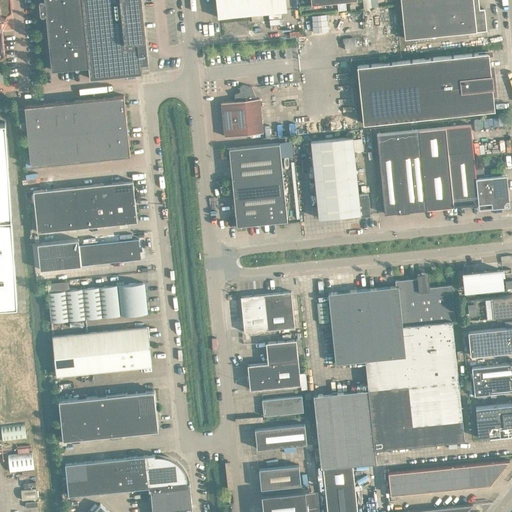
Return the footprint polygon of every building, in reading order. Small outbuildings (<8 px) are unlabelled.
[(0,0),(0,55),(4,53),(1,19),(12,12),(10,0),(0,0)] [(43,0),(44,2),(45,12),(51,70),(88,66),(81,0),(43,0)] [(81,0),(88,66),(89,78),(141,73),(140,64),(148,64),(141,0),(81,0)] [(215,0),(218,17),(252,13),(259,13),(257,0),(215,0)] [(257,0),(259,13),(287,10),(285,0),(257,0)] [(400,0),(405,38),(486,30),(484,9),(477,9),(476,0),(400,0)] [(328,30),(326,13),(311,15),(312,32),(328,30)] [(342,39),(343,49),(356,48),(355,37),(342,39)] [(363,123),(467,112),(495,109),(491,81),(488,51),(357,65),(363,123)] [(221,102),(224,136),(262,132),(259,98),(256,98),(251,86),(242,84),(239,86),(239,91),(234,93),(235,100),(221,102)] [(24,105),(27,135),(30,165),(130,154),(124,95),(24,105)] [(0,306),(17,305),(5,122),(0,122),(0,306)] [(384,213),(426,209),(452,206),(452,207),(453,206),(448,152),(473,150),(470,124),(419,129),(376,133),(384,213)] [(311,140),(318,218),(360,214),(360,215),(370,214),(368,193),(358,194),(353,136),(311,140)] [(230,159),(231,175),(228,176),(231,198),(233,197),(235,213),(233,214),(234,226),(235,227),(236,228),(245,227),(245,224),(279,221),(279,224),(287,223),(279,143),(226,148),(227,160),(230,159)] [(491,202),(491,207),(504,206),(504,203),(506,201),(509,200),(508,188),(506,174),(476,177),(473,150),(448,152),(453,206),(478,203),(491,202)] [(33,190),(37,231),(137,221),(132,180),(33,190)] [(78,238),(37,243),(40,269),(81,264),(141,258),(139,238),(78,244),(78,238)] [(502,269),(488,271),(490,289),(503,287),(502,269)] [(488,271),(475,272),(477,290),(490,289),(488,271)] [(475,272),(462,273),(464,291),(477,290),(475,272)] [(376,462),(374,449),(464,440),(452,320),(455,320),(451,285),(427,287),(427,290),(421,290),(420,277),(395,280),(396,285),(328,293),(335,362),(365,359),(368,389),(313,394),(320,467),(322,467),(352,464),(376,462)] [(143,282),(48,291),(51,321),(146,312),(143,282)] [(266,293),(269,329),(294,326),(291,291),(266,293)] [(269,329),(266,293),(240,296),(244,332),(269,329)] [(466,299),(464,299),(467,320),(511,314),(511,294),(475,298),(466,299)] [(319,322),(329,321),(326,301),(316,302),(319,322)] [(56,375),(151,366),(147,326),(52,336),(56,375)] [(511,326),(468,331),(470,355),(511,350),(511,326)] [(267,362),(247,364),(250,389),(301,384),(296,339),(265,342),(267,362)] [(511,362),(471,367),(474,395),(511,390),(511,362)] [(154,390),(116,393),(58,399),(62,439),(158,429),(154,390)] [(263,415),(303,411),(301,395),(262,399),(263,415)] [(478,437),(511,433),(511,402),(475,407),(478,437)] [(297,418),(254,423),(261,493),(304,488),(297,418)] [(25,424),(1,427),(2,441),(26,439),(25,424)] [(10,471),(34,469),(32,452),(8,455),(10,471)] [(158,456),(155,456),(155,454),(65,463),(68,495),(148,487),(148,491),(150,491),(152,511),(192,511),(189,482),(187,483),(187,481),(187,479),(187,478),(186,476),(186,475),(185,473),(184,472),(184,471),(183,469),(181,467),(180,466),(179,465),(177,462),(174,461),(173,460),(170,458),(167,457),(164,456),(161,456),(158,456)] [(509,459),(408,470),(388,472),(390,494),(391,494),(392,496),(400,493),(420,491),(429,492),(429,490),(431,490),(431,492),(440,489),(460,487),(469,488),(468,486),(479,485),(488,486),(488,484),(490,484),(509,459)] [(352,464),(322,467),(324,483),(327,511),(464,511),(472,504),(397,511),(396,511),(357,511),(354,480),(352,464)] [(36,488),(20,489),(22,500),(37,498),(36,488)] [(306,511),(304,488),(261,493),(262,511),(306,511)] [(91,511),(108,511),(100,503),(91,511)]
